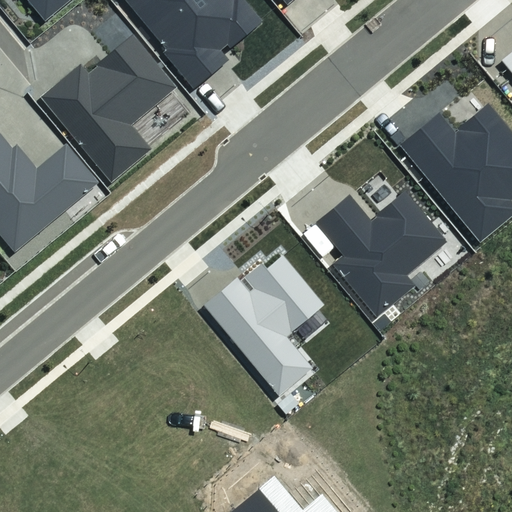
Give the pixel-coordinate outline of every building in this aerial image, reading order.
[(28,0),(42,17),(62,0),(28,0)] [(225,40),(227,43),(260,16),(246,0),(126,0),(164,46),(161,48),(191,84),(226,55),(218,46),(225,40)] [(38,93),(108,179),(149,145),(129,121),(175,84),(130,29),(94,59),(96,61),(87,69),(79,59),(38,93)] [(511,44),(499,55),(511,70),(511,44)] [(0,107),(37,89),(23,62),(0,74),(0,107)] [(398,142),(478,239),(511,211),(511,197),(510,196),(511,194),(511,131),(487,101),(454,128),(438,109),(398,142)] [(0,131),(0,233),(12,249),(97,178),(64,139),(34,163),(15,140),(10,144),(0,131)] [(331,259),(374,314),(414,282),(405,271),(445,239),(404,187),(372,212),(374,214),(369,218),(348,192),(315,218),(342,251),(331,259)]
